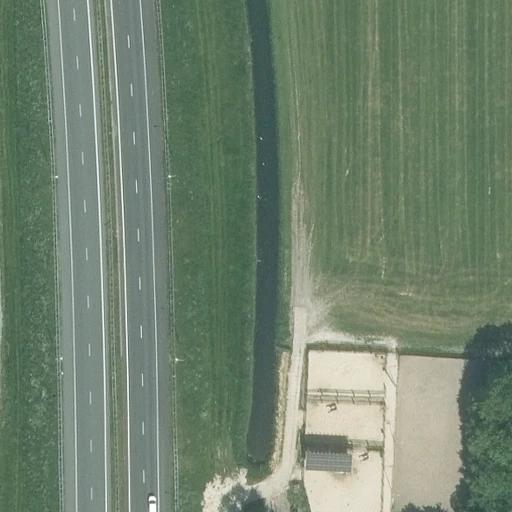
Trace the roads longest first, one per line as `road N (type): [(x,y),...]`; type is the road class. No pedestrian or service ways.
road 1 (motorway): [(144,511),(126,0)]
road 2 (motorway): [(75,0),(93,511)]
road 3 (track): [(298,340),(281,476),(226,511)]
